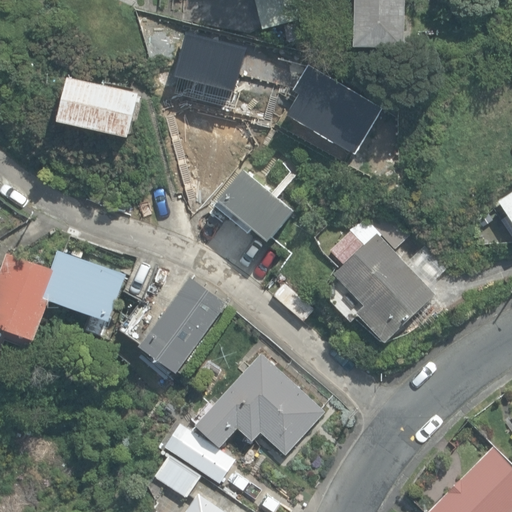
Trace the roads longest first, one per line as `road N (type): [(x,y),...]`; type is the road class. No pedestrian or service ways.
road 1 (residential): [(398,424),(249,296),(185,257),(71,211),(0,161)]
road 2 (residential): [(511,336),(398,424)]
